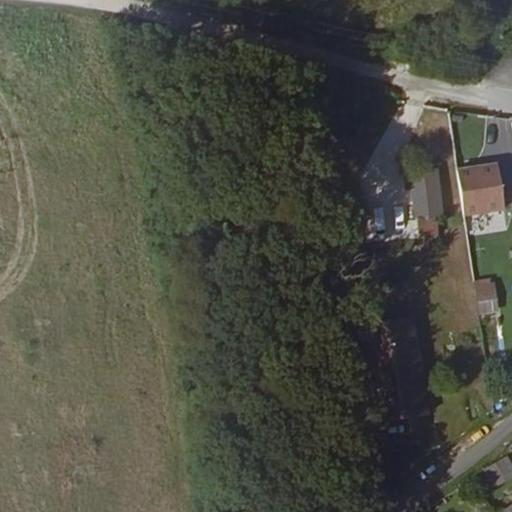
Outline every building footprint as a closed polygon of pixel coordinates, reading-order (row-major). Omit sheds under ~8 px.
[(493,140),(453,148),(461,190),(501,183),(493,140)] [(421,216),(438,214),(435,194),(439,193),(430,146),(409,151),(421,216)] [(440,227),(438,214),(421,216),(423,230),(440,227)] [(475,262),(481,289),(497,286),(492,260),(475,262)] [(380,406),(432,396),(419,330),(411,297),(360,308),(380,406)] [(511,473),(504,459),(481,472),(489,489),(511,475),(511,473)]
